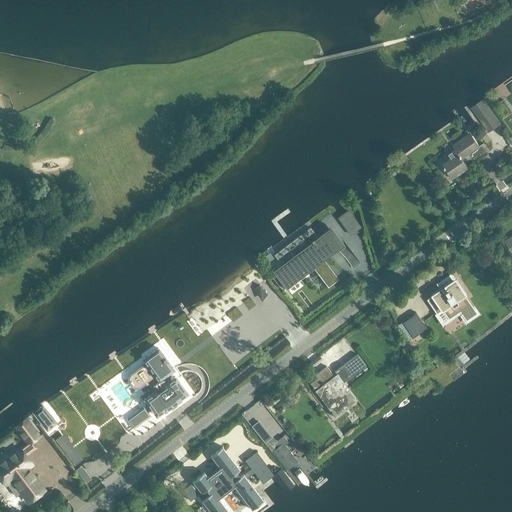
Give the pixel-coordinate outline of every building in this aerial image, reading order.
[(489,133),(501,124),(483,99),(471,108),(489,133)] [(455,149),(440,160),(443,164),(453,179),(469,168),(467,165),(472,161),(470,157),(482,149),(474,137),(468,141),(465,137),(465,138),(453,146),(455,149)] [(348,211),(338,218),(350,234),(360,227),(348,211)] [(291,260),(274,273),(286,289),(301,277),(306,272),(305,271),(313,266),(329,287),(339,279),(323,259),(345,243),(332,226),(317,237),(310,227),(283,248),(291,260)] [(442,310),(449,320),(460,312),(466,321),(477,314),(464,295),(466,294),(456,280),(446,287),(447,289),(443,292),(440,288),(431,294),(432,296),(427,300),(437,314),(442,310)] [(268,295),(260,286),(254,290),(262,300),(268,295)] [(401,322),(412,339),(427,329),(416,312),(401,322)] [(140,388),(144,385),(150,393),(149,394),(150,395),(142,401),(147,407),(143,410),(143,409),(127,421),(133,429),(149,417),(146,414),(150,411),(155,417),(163,411),(163,412),(169,408),(170,408),(174,406),(173,405),(179,400),(178,400),(186,394),(173,377),(165,383),(165,382),(164,383),(160,378),(171,369),(155,348),(140,359),(144,364),(130,375),(128,377),(128,378),(127,380),(127,381),(127,382),(127,383),(127,384),(128,386),(129,387),(130,388),(131,389),(132,389),(133,390),(135,390),(136,390),(137,390),(138,389),(140,388)] [(343,383),(366,366),(358,354),(335,372),(337,374),(334,377),(326,367),(308,381),(331,412),(334,417),(336,416),(335,416),(356,400),(343,383)] [(42,405),(33,413),(47,431),(57,423),(42,405)] [(26,419),(15,428),(29,446),(22,451),(21,449),(0,464),(0,478),(6,485),(12,480),(29,503),(43,493),(41,491),(44,489),(37,481),(35,482),(25,470),(33,465),(24,454),(33,448),(31,444),(40,437),(26,419)] [(288,470),(290,469),(298,462),(284,446),(288,442),(283,436),(276,443),(279,446),(273,451),(288,470)] [(263,482),(273,474),(256,451),(244,460),(245,461),(246,460),(252,468),(244,474),(243,474),(240,476),(237,472),(240,469),(239,468),(239,469),(236,466),(237,466),(236,465),(236,466),(234,463),(234,462),(234,461),(233,462),(231,459),(231,458),(230,458),(228,455),(229,455),(228,454),(227,455),(225,452),(226,451),(225,450),(225,451),(222,448),(223,447),(222,446),(210,456),(211,457),(212,456),(214,459),(213,460),(214,460),(217,463),(216,463),(216,464),(217,463),(220,466),(219,467),(219,468),(219,469),(216,471),(215,471),(216,472),(213,474),(212,474),(212,475),(209,477),(209,476),(208,477),(207,476),(206,476),(204,474),(205,473),(204,472),(192,481),(193,482),(194,482),(196,484),(195,485),(196,486),(196,485),(199,488),(198,489),(198,490),(199,489),(201,492),(200,493),(201,493),(198,495),(202,500),(201,500),(202,501),(203,501),(205,504),(204,504),(205,505),(205,504),(208,507),(207,508),(207,509),(208,508),(210,511),(211,511),(217,511),(218,511),(217,511),(220,511),(221,511),(220,510),(224,508),(225,507),(225,506),(224,507),(221,504),(222,503),(222,502),(221,503),(219,500),(220,499),(219,498),(220,498),(219,497),(222,495),(223,495),(223,494),(226,492),(226,493),(227,492),(226,492),(229,489),(230,490),(230,489),(233,487),(234,487),(235,488),(236,487),(238,490),(237,491),(238,491),(241,494),(240,494),(240,495),(241,494),(243,497),(243,498),(243,499),(244,498),(246,501),(245,502),(246,502),(247,502),(249,504),(248,505),(249,506),(250,505),(252,508),(251,509),(252,510),(264,500),(263,499),(262,500),(260,497),(261,497),(260,496),(259,497),(257,494),(258,493),(257,492),(256,493),(254,490),(255,489),(254,489),(252,486),(252,485),(251,486),(249,483),(250,482),(249,481),(248,482),(246,479),(247,478),(246,478),(255,472),(263,482)]
